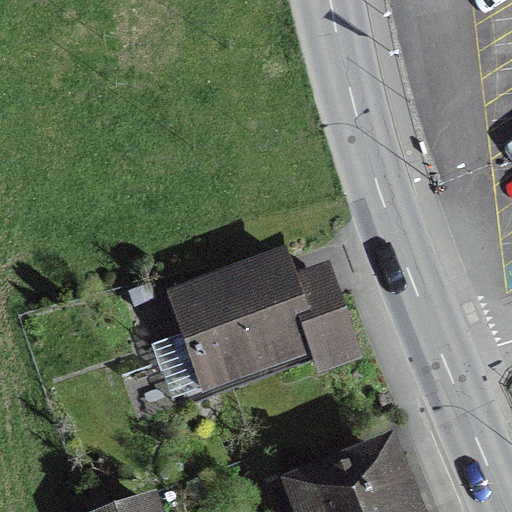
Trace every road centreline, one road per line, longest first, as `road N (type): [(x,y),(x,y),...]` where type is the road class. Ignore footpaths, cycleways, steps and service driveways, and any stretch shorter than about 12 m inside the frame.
road 1 (secondary): [(446,370),(374,180),(332,0)]
road 2 (secondary): [(504,511),(446,370)]
